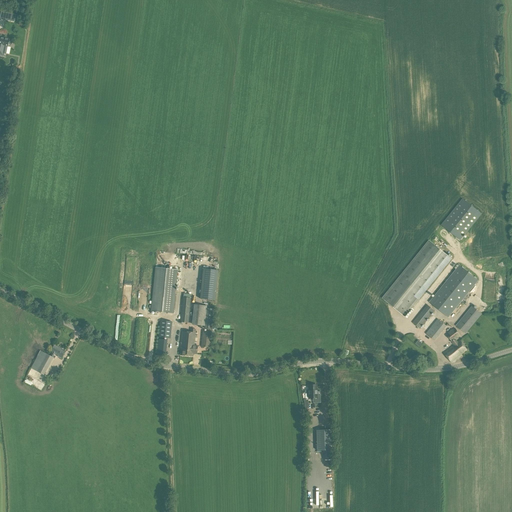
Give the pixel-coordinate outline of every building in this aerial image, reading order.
[(0,55),(3,56),(4,53),(6,54),(7,47),(8,47),(10,39),(0,37),(0,55)] [(463,199),(441,225),(460,240),(481,214),(463,199)] [(382,298),(405,316),(451,259),(428,241),(382,298)] [(459,265),(429,302),(448,318),(478,281),(459,265)] [(150,311),(167,312),(173,313),(177,269),(155,267),(150,311)] [(218,270),(203,268),(200,298),(215,300),(218,270)] [(180,322),(188,323),(191,298),(182,297),(180,322)] [(205,302),(192,301),(191,322),(204,322),(205,302)] [(420,329),(435,311),(427,304),(412,323),(420,329)] [(482,314),(472,306),(456,326),(466,334),(482,314)] [(204,328),(212,329),(214,309),(207,308),(204,328)] [(446,326),(438,319),(426,333),(434,341),(446,326)] [(160,320),(158,337),(170,338),(172,321),(160,320)] [(453,344),(457,341),(456,339),(461,336),(455,327),(446,334),(453,344)] [(182,331),(180,351),(180,355),(193,356),(193,353),(197,353),(197,346),(194,346),(195,329),(190,328),(190,332),(182,331)] [(211,331),(202,330),(201,347),(210,348),(211,331)] [(167,340),(158,339),(157,355),(165,356),(167,340)] [(451,362),(462,354),(467,350),(461,341),(458,342),(457,341),(453,344),(453,345),(443,352),(451,362)] [(50,356),(40,350),(31,368),(43,375),(53,357),(54,354),(57,355),(57,356),(61,358),(64,352),(60,349),(60,348),(54,345),(50,352),(52,352),(50,356)] [(317,450),(324,450),(325,460),(333,459),(332,450),(332,429),(316,430),(317,450)]
